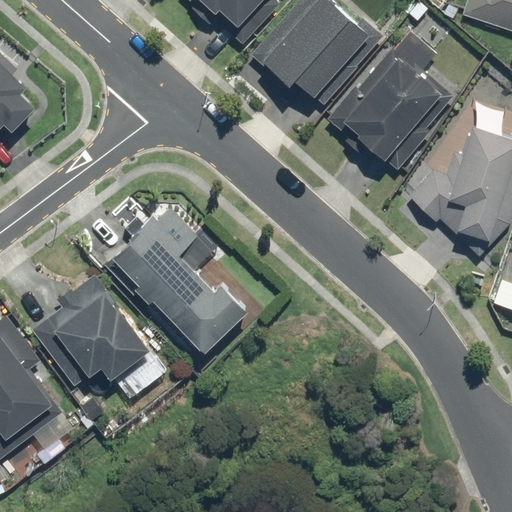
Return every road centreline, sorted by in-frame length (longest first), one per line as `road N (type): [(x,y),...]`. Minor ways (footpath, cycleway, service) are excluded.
road 1 (residential): [(173,100),(430,338),(499,466)]
road 2 (residential): [(173,100),(0,234)]
road 3 (residential): [(65,0),(173,100)]
